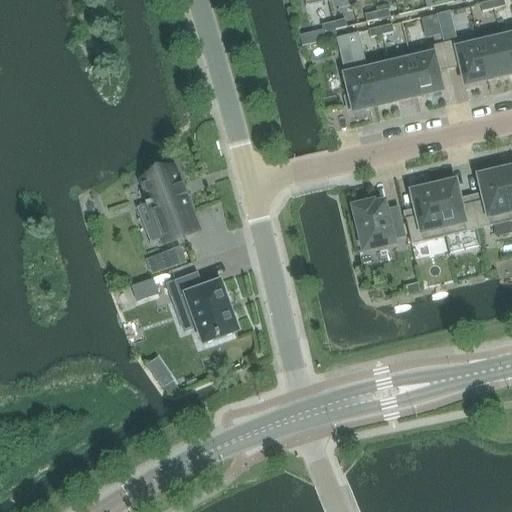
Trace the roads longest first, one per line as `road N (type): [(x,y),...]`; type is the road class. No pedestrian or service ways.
road 1 (residential): [(252,186),(511,123)]
road 2 (unclassified): [(304,413),(252,186)]
road 3 (tertiary): [(100,511),(189,460),(304,413)]
road 4 (tertiary): [(304,413),(511,365)]
road 5 (unclassified): [(252,186),(197,0)]
